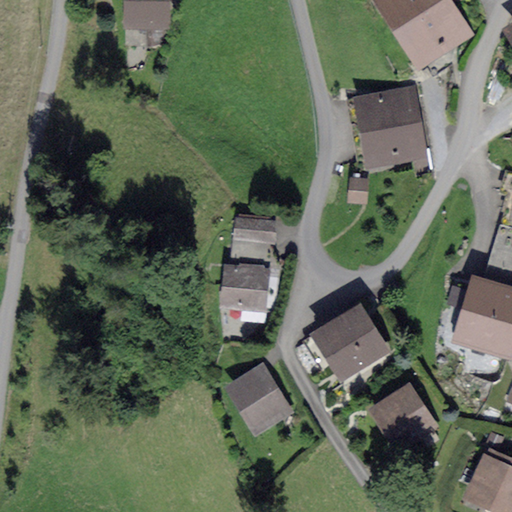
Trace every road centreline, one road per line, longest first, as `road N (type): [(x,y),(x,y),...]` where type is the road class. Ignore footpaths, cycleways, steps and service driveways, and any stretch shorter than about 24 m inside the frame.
road 1 (residential): [(71,0),(0,391)]
road 2 (residential): [(511,0),(490,27),(460,167),(417,244),(391,277),(368,287),(342,284),(319,255)]
road 3 (residential): [(386,511),(305,379),(297,304),(303,275),(319,255)]
road 4 (residential): [(319,255),(312,239),(332,166),(331,119),(303,0)]
